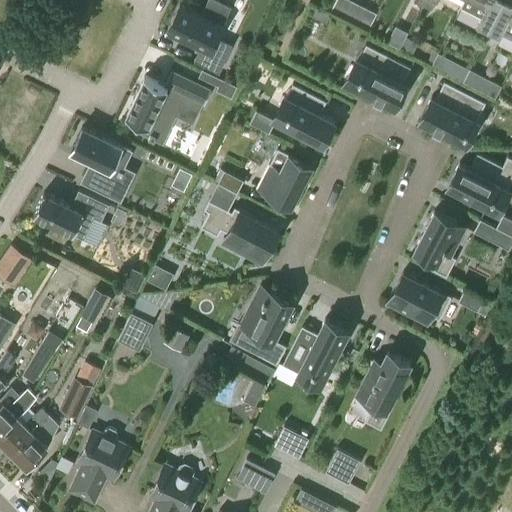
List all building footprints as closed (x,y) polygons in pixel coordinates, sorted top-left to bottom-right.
[(179,3),(167,28),(201,45),(193,60),(219,73),(232,44),(216,37),(231,5),(220,0),(206,0),(201,13),(179,3)] [(463,0),(461,6),(481,16),(475,28),(487,34),(491,26),(502,3),(495,0),(463,0)] [(511,8),(502,3),(491,26),(487,34),(499,39),(502,32),(511,37),(511,8)] [(411,54),(416,43),(405,37),(400,48),(411,54)] [(406,82),(403,81),(411,66),(366,42),(357,59),(367,64),(363,71),(361,70),(358,75),(360,76),(355,85),(395,105),(406,82)] [(204,102),(212,87),(171,67),(164,83),(145,74),(126,114),(145,123),(141,130),(149,134),(148,136),(154,138),(155,137),(163,141),(182,101),(199,109),(202,101),(204,102)] [(458,138),(463,129),(465,130),(468,126),(466,125),(470,117),(475,120),(485,101),(444,79),(435,97),(431,95),(420,118),(458,138)] [(320,112),(326,99),(292,82),(285,95),(295,100),(291,108),(289,107),(286,112),(288,113),(283,122),(323,142),(334,119),(320,112)] [(256,108),(250,120),(269,130),(276,117),(256,108)] [(135,169),(125,164),(132,149),(115,140),(116,139),(110,136),(109,137),(108,137),(109,136),(103,133),(103,134),(96,131),(97,129),(91,126),(90,128),(82,124),(71,147),(96,159),(85,180),(121,197),(135,169)] [(277,173),(268,191),(291,203),(311,164),(277,146),(269,162),(278,167),(275,172),(277,173)] [(498,183),(507,188),(511,178),(511,156),(507,154),(502,164),(477,151),(469,166),(459,161),(447,184),(486,204),(491,195),(493,196),(495,192),(493,191),(498,183)] [(224,168),(218,181),(237,191),(244,178),(224,168)] [(228,208),(237,191),(218,181),(204,208),(208,210),(201,225),(217,234),(221,227),(247,241),(246,243),(250,245),(251,243),(267,251),(278,228),(234,205),(232,210),(228,208)] [(44,192),(33,214),(84,238),(98,244),(108,222),(101,219),(109,203),(78,189),(71,204),(44,192)] [(425,254),(420,261),(446,275),(456,256),(445,250),(448,245),(446,244),(457,221),(434,209),(414,248),(425,254)] [(496,225),(511,233),(511,217),(502,213),(496,225)] [(511,241),(511,233),(496,225),(480,217),(474,229),(509,247),(511,241)] [(33,257),(11,242),(0,256),(0,261),(19,276),(33,257)] [(148,278),(166,285),(173,269),(155,262),(148,278)] [(130,263),(121,282),(137,289),(146,270),(130,263)] [(403,270),(391,293),(410,302),(409,304),(413,306),(414,304),(439,317),(451,294),(403,270)] [(95,284),(82,312),(97,318),(109,291),(95,284)] [(464,286),(458,298),(478,308),(484,296),(464,286)] [(242,323),(233,340),(258,353),(277,362),(286,344),(274,337),(293,300),(270,289),(266,296),(264,295),(262,299),(264,300),(250,327),(242,323)] [(153,320),(131,309),(118,337),(140,348),(153,320)] [(0,345),(16,322),(0,311),(0,345)] [(303,324),(283,363),(299,371),(304,360),(313,365),(312,367),(316,369),(317,367),(326,372),(348,329),(325,317),(318,332),(306,326),(303,324)] [(172,324),(163,340),(180,350),(189,334),(172,324)] [(54,349),(41,339),(22,372),(33,380),(54,349)] [(0,391),(9,382),(2,375),(15,356),(7,347),(0,357),(0,391)] [(397,395),(394,393),(410,361),(387,349),(363,395),(376,402),(367,420),(381,427),(397,395)] [(73,374),(58,406),(77,416),(101,367),(84,358),(76,375),(73,374)] [(0,401),(0,431),(17,414),(36,394),(27,385),(7,405),(2,400),(0,401)] [(0,439),(11,450),(41,419),(34,411),(24,421),(17,414),(0,431),(0,439)] [(48,413),(41,419),(11,450),(26,465),(47,444),(57,422),(48,413)] [(276,442),(301,451),(308,431),(283,422),(276,442)] [(115,429),(109,426),(104,427),(102,432),(92,427),(77,459),(82,462),(69,488),(94,500),(109,468),(112,469),(125,443),(115,438),(117,433),(115,429)] [(337,446),(325,469),(348,481),(360,458),(337,446)] [(236,474),(266,487),(274,470),(245,456),(236,474)] [(197,511),(198,511),(187,507),(200,479),(192,475),(194,470),(192,464),(184,461),(179,463),(176,468),(168,463),(155,490),(158,491),(148,511),(197,511)]
